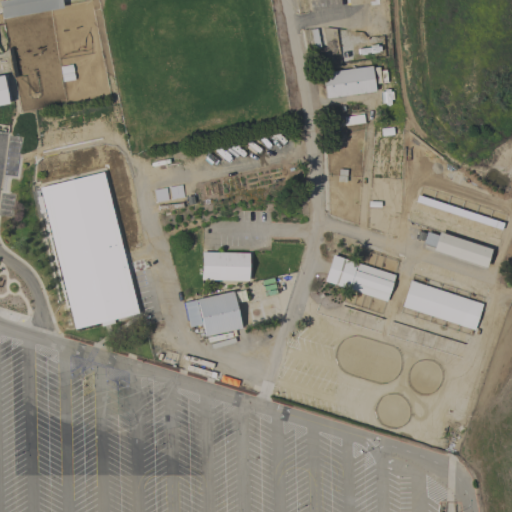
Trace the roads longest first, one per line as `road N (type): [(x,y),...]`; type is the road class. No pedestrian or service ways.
road 1 (residential): [(287,0),(318,224),(262,408)]
road 2 (residential): [(318,224),(492,281)]
